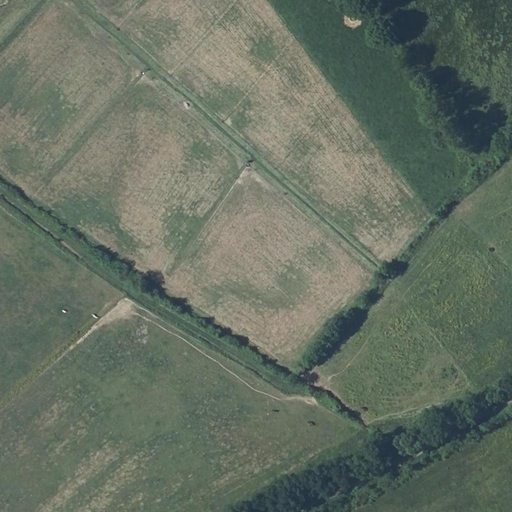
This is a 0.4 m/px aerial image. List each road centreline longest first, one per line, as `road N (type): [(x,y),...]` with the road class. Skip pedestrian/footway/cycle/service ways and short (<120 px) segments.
road 1 (track): [(0,191),(163,308),(359,424)]
road 2 (track): [(294,511),(511,402)]
